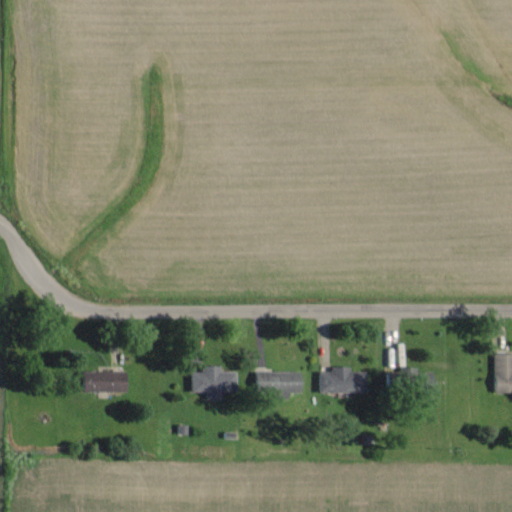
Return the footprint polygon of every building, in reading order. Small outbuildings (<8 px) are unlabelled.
[(511,355),(491,355),(490,393),(511,393),(511,371),(511,372),(511,355)] [(187,372),(187,392),(203,393),(202,399),(217,400),(217,392),(233,393),(233,374),(217,374),(217,367),(199,366),(199,373),(187,372)] [(315,372),(315,393),(361,393),(361,372),(346,373),(346,368),(328,368),(328,372),(315,372)] [(297,372),(252,371),(251,393),(273,394),(273,399),(283,400),(283,392),(296,393),(297,372)] [(78,372),(77,392),(122,393),(122,373),(78,372)]
